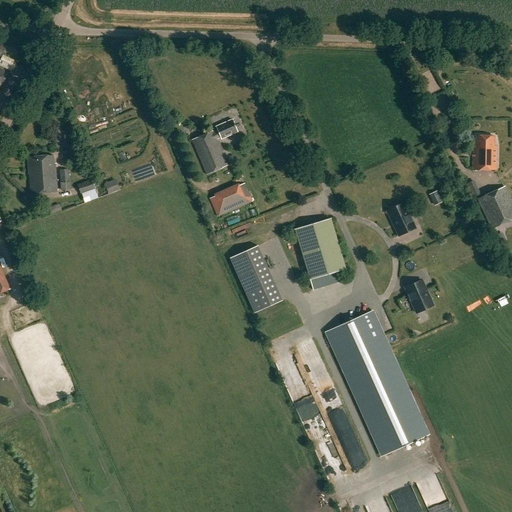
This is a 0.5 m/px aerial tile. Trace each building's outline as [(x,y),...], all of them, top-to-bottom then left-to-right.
[(0,88),(3,90),(10,75),(9,74),(9,72),(14,71),(16,67),(14,62),(1,56),(5,47),(0,43),(0,88)] [(217,132),(213,133),(212,132),(191,141),(206,174),(228,165),(219,143),(218,144),(216,140),(220,138),(221,140),(237,133),(231,121),(215,128),(217,132)] [(475,142),(475,152),(473,152),(472,171),(496,171),(496,148),(494,148),(494,138),(477,138),(477,142),(475,142)] [(53,169),(52,156),(27,158),(30,195),(56,193),(54,169),(53,169)] [(70,190),(69,172),(61,173),(63,191),(70,190)] [(77,185),(81,196),(95,190),(91,179),(77,185)] [(103,184),(108,195),(119,190),(114,179),(103,184)] [(466,184),(472,198),(479,195),(473,181),(466,184)] [(212,195),(207,198),(216,216),(252,201),(243,182),(238,184),(237,182),(211,193),(212,195)] [(440,187),(432,190),(437,202),(444,199),(440,187)] [(478,200),(492,229),(511,219),(511,206),(504,188),(478,200)] [(387,211),(399,236),(415,229),(403,203),(387,211)] [(49,207),(52,215),(61,212),(59,204),(49,207)] [(294,229),(309,279),(345,268),(330,219),(294,229)] [(283,297),(262,240),(234,251),(255,307),(283,297)] [(0,266),(0,292),(10,289),(0,266)] [(433,306),(421,280),(405,288),(416,313),(433,306)] [(372,312),(326,332),(382,456),(428,435),(372,312)] [(328,375),(318,349),(312,351),(313,353),(315,353),(319,362),(311,366),(317,380),(328,375)] [(293,393),(310,393),(309,376),(292,377),(293,393)] [(353,426),(341,431),(356,467),(368,462),(353,426)]
